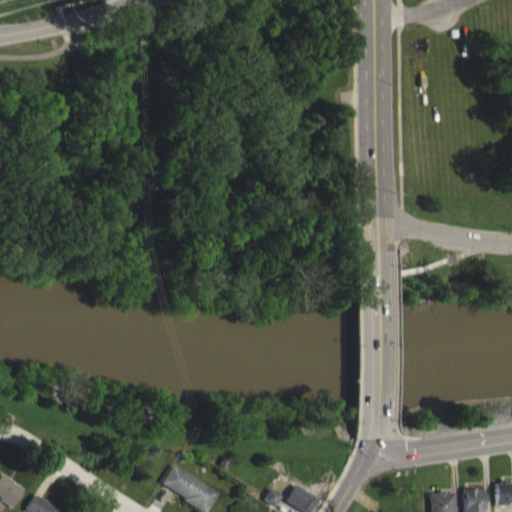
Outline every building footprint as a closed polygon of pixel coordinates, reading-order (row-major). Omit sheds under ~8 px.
[(170,464),(216,492),(204,511),(181,498),(183,496),(165,485),(159,481),(170,464)] [(0,472),(10,479),(9,480),(21,487),(10,506),(0,500),(0,472)] [(492,482),(497,481),(497,478),(503,478),(503,481),(509,481),(509,501),(501,501),(501,503),(493,503),(492,482)] [(482,511),(481,487),(474,487),(474,486),(460,487),(461,511),(482,511)] [(427,511),(427,492),(436,491),(435,489),(443,489),(443,491),(452,491),(452,511),(427,511)] [(294,511),(311,511),(314,509),(302,501),(304,497),(293,490),(283,506),(294,511)] [(31,493),(64,511),(63,511),(29,511),(22,508),(31,493)] [(262,505),(273,511),(280,500),(269,493),(262,505)]
